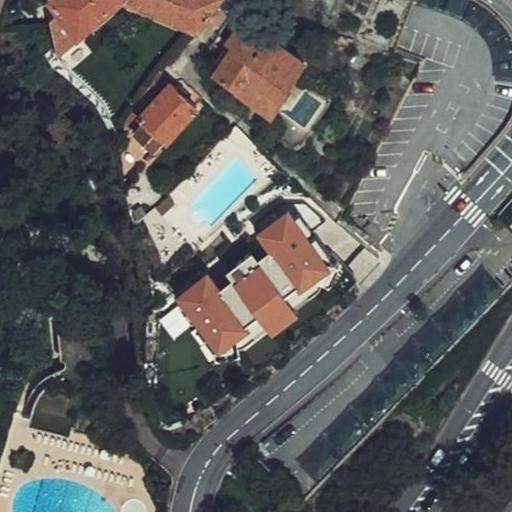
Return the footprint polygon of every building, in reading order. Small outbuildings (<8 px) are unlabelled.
[(51,21),(49,26),(55,56),(57,55),(81,35),(77,30),(115,0),(123,0),(194,26),(213,0),(54,0),(61,8),(51,21)] [(223,34),(202,60),(256,101),(294,52),(259,25),(255,30),(230,11),(216,29),(223,34)] [(81,35),(57,55),(65,64),(88,44),(81,35)] [(147,58),(111,104),(122,114),(131,104),(154,122),(183,90),(157,67),(147,58)] [(299,181),(274,157),(270,162),(260,172),(269,181),(299,181)] [(153,179),(142,189),(148,196),(160,187),(153,179)] [(297,221),(280,195),(251,215),(264,234),(247,245),(239,235),(227,243),(229,246),(222,251),(227,259),(209,271),(197,252),(168,272),(200,317),(222,315),(222,310),(245,294),(248,298),(275,280),(273,276),(297,260),(300,261),(311,242),(297,221)] [(328,253),(311,242),(300,261),(318,271),(328,253)] [(483,263),(295,455),(319,478),(507,286),(483,263)] [(284,293),(275,280),(248,298),(257,312),(284,293)] [(224,334),(222,315),(200,317),(202,337),(224,334)] [(81,383),(67,327),(30,335),(41,378),(44,378),(47,390),(34,396),(25,403),(18,410),(12,417),(53,429),(56,423),(61,424),(63,417),(104,429),(100,420),(94,410),(89,404),(76,394),(81,383)]
